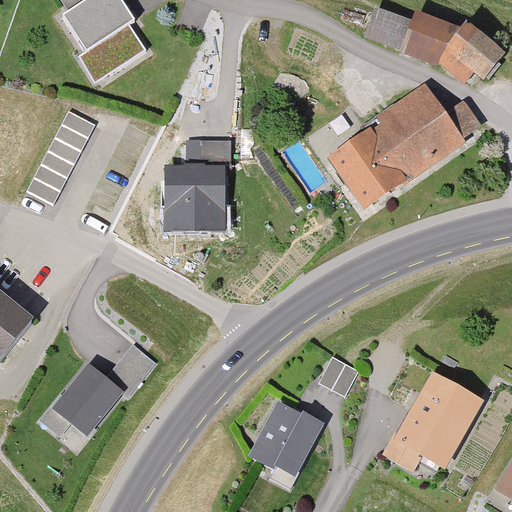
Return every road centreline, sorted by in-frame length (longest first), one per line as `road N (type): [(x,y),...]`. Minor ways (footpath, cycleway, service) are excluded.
road 1 (residential): [(511,129),(294,13),(211,0)]
road 2 (residential): [(260,342),(176,285),(0,211)]
road 3 (secondary): [(511,224),(375,266),(260,342)]
road 4 (secondary): [(260,342),(191,414),(127,511)]
